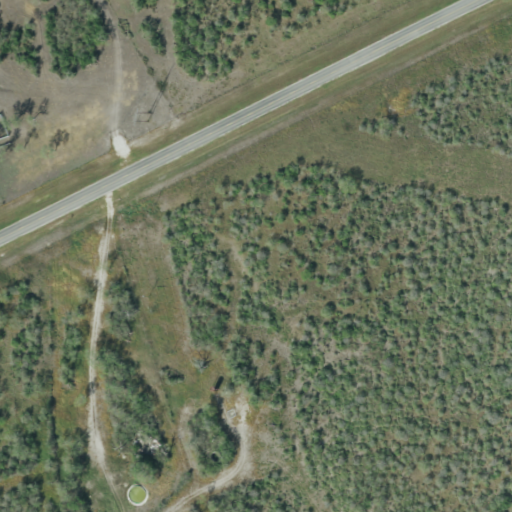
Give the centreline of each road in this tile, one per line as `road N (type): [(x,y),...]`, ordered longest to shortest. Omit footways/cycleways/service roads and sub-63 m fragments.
road 1 (tertiary): [(0,238),(479,0)]
road 2 (residential): [(100,188),(78,469)]
